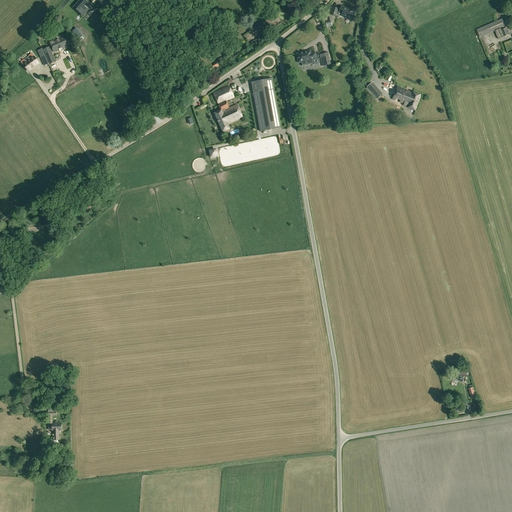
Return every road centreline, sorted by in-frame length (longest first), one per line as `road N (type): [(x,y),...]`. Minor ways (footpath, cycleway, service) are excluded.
road 1 (unclassified): [(339,439),(336,358),(278,42)]
road 2 (unclassified): [(0,223),(278,42)]
road 3 (unclassified): [(511,411),(339,439)]
road 4 (unknown): [(0,252),(24,401)]
